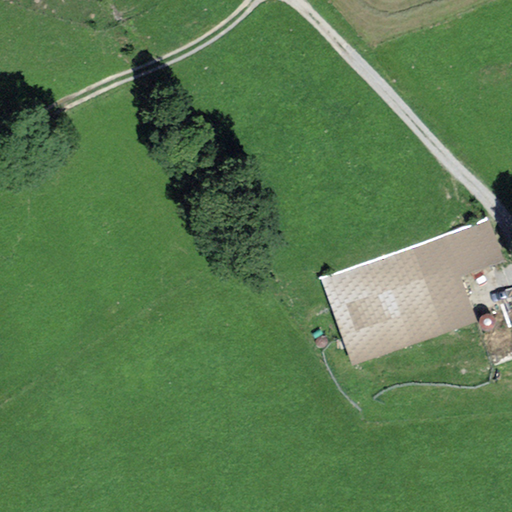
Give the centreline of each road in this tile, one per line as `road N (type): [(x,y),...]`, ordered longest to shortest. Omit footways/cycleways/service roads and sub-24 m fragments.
road 1 (track): [(296,0),(511,221)]
road 2 (track): [(0,141),(172,63),(228,30),(259,0)]
